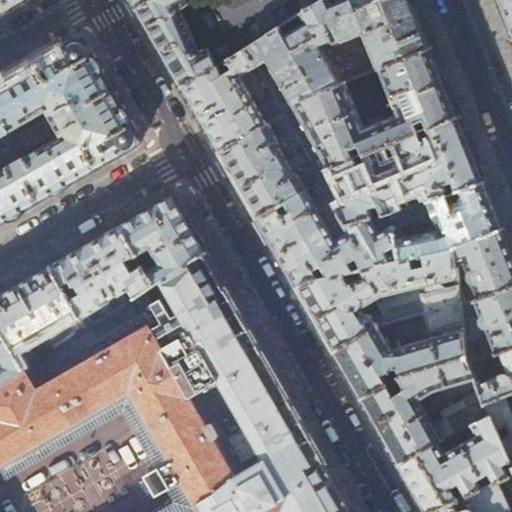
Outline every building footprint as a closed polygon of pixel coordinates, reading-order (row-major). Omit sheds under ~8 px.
[(0,0),(0,14),(16,5),(25,0),(0,0)] [(132,0),(138,8),(152,0),(132,0)] [(190,5),(187,0),(152,0),(138,8),(158,44),(182,86),(216,66),(208,48),(200,51),(181,9),(190,5)] [(187,0),(190,5),(208,48),(216,66),(246,47),(256,40),(248,27),(257,22),(265,34),(279,25),(300,12),(304,9),(299,0),(298,0),(312,0),(314,2),(317,0),(187,0)] [(335,0),(331,2),(329,0),(317,0),(314,2),(304,9),(300,12),(305,20),(322,45),(332,40),(336,43),(339,43),(362,33),(355,6),(352,0),(335,0)] [(413,0),(372,0),(355,6),(362,33),(377,69),(380,68),(432,47),(419,14),(413,0)] [(511,0),(499,0),(504,10),(511,30),(511,0)] [(284,33),(279,25),(265,34),(256,40),(246,47),(258,66),(268,60),(292,103),(344,83),(322,45),(305,20),(284,33)] [(0,224),(48,197),(140,144),(141,142),(141,141),(142,139),(141,136),(112,84),(88,42),(85,40),(82,39),(80,39),(79,39),(30,67),(0,83),(0,224)] [(246,47),(216,66),(182,86),(202,120),(204,123),(220,152),(286,114),(282,107),(277,98),(259,108),(240,76),(258,66),(246,47)] [(432,47),(380,68),(386,83),(389,92),(398,115),(387,119),(385,113),(368,119),(371,125),(364,128),(345,82),(344,83),(292,103),(282,107),(286,114),(302,143),(313,162),(318,172),(330,167),(381,147),(396,141),(460,115),(446,80),(432,47)] [(285,153),(302,143),(286,114),(220,152),(239,185),(258,217),(307,189),(314,185),(323,180),(318,172),(313,162),(296,173),(285,153)] [(381,147),(330,167),(348,201),(337,205),(348,224),(370,217),(389,212),(398,209),(394,201),(424,189),(428,200),(486,180),(473,147),(460,115),(396,141),(403,157),(411,154),(413,158),(412,159),(412,161),(412,162),(407,164),(406,162),(404,160),(403,160),(400,159),(398,159),(388,164),(381,147)] [(329,191),(323,180),(314,185),(320,196),(329,191)] [(428,200),(398,209),(389,212),(393,226),(397,246),(400,259),(413,256),(423,253),(456,246),(505,227),(502,221),(486,180),(428,200)] [(336,241),(307,189),(258,217),(279,255),(297,287),(311,279),(344,272),(354,270),(351,262),(359,258),(363,267),(389,261),(384,251),(397,246),(393,226),(380,234),(370,217),(348,224),(346,224),(351,232),(336,241)] [(145,211),(121,225),(137,254),(150,246),(153,250),(149,253),(152,258),(143,263),(155,284),(159,282),(180,268),(194,261),(208,251),(193,226),(175,194),(145,211)] [(143,263),(137,254),(121,225),(85,245),(52,264),(88,328),(110,314),(107,309),(101,310),(99,307),(115,297),(121,306),(128,301),(123,292),(130,288),(135,297),(147,289),(155,284),(143,263)] [(511,245),(505,227),(456,246),(457,264),(465,261),(470,272),(469,274),(470,279),(465,281),(467,286),(460,289),(461,301),(462,305),(511,285),(511,245)] [(365,277),(349,281),(344,272),(311,279),(297,287),(307,305),(316,320),(328,340),(334,351),(378,325),(424,312),(461,301),(460,289),(457,264),(456,246),(423,253),(425,265),(415,267),(413,256),(400,259),(389,261),(363,267),(360,268),(365,277)] [(17,284),(0,293),(0,323),(25,368),(37,361),(26,341),(62,321),(66,328),(57,335),(62,344),(88,328),(52,264),(18,284),(17,284)] [(511,285),(462,305),(463,320),(481,313),(480,315),(480,316),(480,318),(481,319),(482,322),(483,324),(485,325),(480,327),(482,331),(483,330),(486,339),(466,346),(468,356),(471,363),(511,346),(511,285)] [(463,320),(462,305),(461,301),(424,312),(432,337),(402,345),(393,351),(378,325),(334,351),(348,376),(362,399),(405,374),(468,356),(466,346),(463,320)] [(0,384),(25,368),(0,323),(0,384)] [(511,346),(471,363),(477,378),(482,390),(487,401),(511,391),(511,346)] [(477,378),(471,363),(468,356),(405,374),(362,399),(381,433),(399,464),(438,442),(474,423),(493,414),(487,401),(482,390),(463,399),(464,401),(441,413),(444,420),(434,425),(420,399),(437,390),(477,378)] [(511,391),(487,401),(493,414),(511,458),(511,391)] [(511,458),(493,414),(474,423),(479,435),(445,453),(438,442),(399,464),(413,488),(426,511),(456,498),(450,486),(459,482),(466,494),(498,479),(508,475),(502,462),(511,458)] [(158,471),(149,476),(161,497),(169,492),(158,471)] [(511,511),(511,493),(506,496),(498,479),(466,494),(456,498),(426,511),(500,511),(509,508),(510,511),(511,511)]
